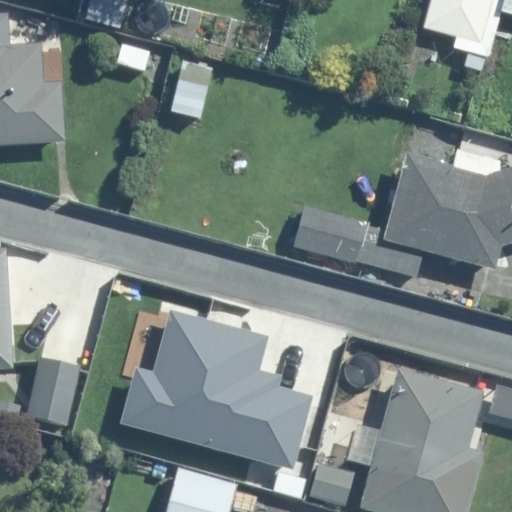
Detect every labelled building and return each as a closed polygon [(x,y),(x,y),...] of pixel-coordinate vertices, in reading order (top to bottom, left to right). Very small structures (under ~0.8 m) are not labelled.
[(499,17),(504,0),(431,0),(422,31),(454,40),(452,47),(462,50),(457,66),(483,73),(499,17)] [(511,0),(507,0),(502,17),(511,19),(511,0)] [(38,12),(0,15),(0,150),(65,145),(59,65),(42,66),(38,12)] [(303,203),(301,209),(289,262),(364,280),(369,261),(417,272),(421,258),(496,276),(502,248),(511,243),(511,164),(494,172),(496,164),(455,154),(452,167),(401,156),(386,229),(366,225),(368,217),(303,203)] [(0,365),(18,364),(8,245),(0,245),(0,365)] [(344,330),(243,307),(233,352),(264,359),(255,395),(326,411),(344,330)] [(81,361),(38,352),(24,417),(67,426),(81,361)] [(485,395),(393,373),(379,430),(350,423),(342,457),(370,464),(360,508),(376,511),(473,511),(486,460),(470,456),(485,395)] [(18,463),(0,457),(0,505),(5,507),(18,463)] [(176,465),(173,477),(162,511),(229,511),(238,483),(176,465)]
